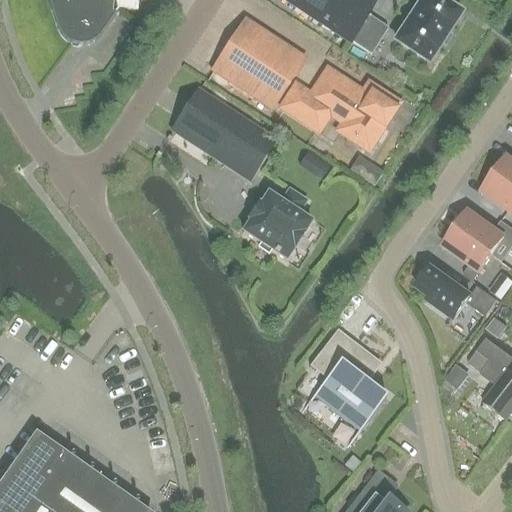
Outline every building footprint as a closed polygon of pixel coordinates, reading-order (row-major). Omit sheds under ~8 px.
[(111,15),(112,0),(48,0),(51,10),(58,33),(60,37),(63,40),(66,43),(70,45),(74,47),(78,48),(82,48),(87,47),(91,46),(95,43),(97,42),(98,40),(100,39),(118,13),(117,13),(113,15),(111,15)] [(368,17),(378,0),(283,0),(350,43),(351,43),(371,56),(388,30),(368,17)] [(428,64),(460,15),(437,0),(424,0),(417,11),(412,8),(402,22),(407,26),(396,43),(428,64)] [(272,112),(305,61),(245,22),(212,72),(272,112)] [(397,106),(369,87),(363,96),(328,73),(311,99),(296,89),(283,109),(320,134),(332,117),(344,125),(339,132),(368,151),(397,106)] [(276,143),(199,93),(172,133),(249,183),(276,143)] [(309,154),(300,167),(322,182),(330,168),(309,154)] [(362,156),(353,171),(379,185),(387,171),(362,156)] [(511,162),(507,159),(504,164),(503,164),(497,172),(497,173),(494,177),(496,179),(496,178),(511,188),(511,162)] [(511,215),(511,188),(496,178),(496,179),(484,196),(511,215)] [(282,204),(268,195),(261,207),(259,206),(249,222),(250,223),(243,234),(286,262),(312,224),(298,215),(306,203),(289,192),(282,204)] [(464,218),(458,227),(455,232),(457,233),(492,257),(505,240),(468,214),(464,219),(464,218)] [(480,275),(492,257),(457,233),(445,250),(470,268),(464,276),(474,283),(480,275)] [(431,300),(429,303),(455,322),(467,306),(486,319),(497,303),(478,289),(470,300),(430,271),(417,290),(431,300)] [(511,283),(503,278),(490,295),(500,303),(511,286),(511,283)] [(507,329),(494,320),(486,331),(498,341),(507,329)] [(360,379),(374,362),(338,334),(338,333),(338,332),(310,368),(312,368),(328,380),(302,413),(303,414),(315,399),(359,433),(347,448),(348,449),(386,399),(360,379)] [(479,352),(468,366),(480,375),(497,388),(483,405),(507,423),(511,416),(511,374),(511,373),(511,358),(488,340),(479,352)] [(145,511),(42,439),(0,498),(0,511),(145,511)] [(352,476),(362,463),(354,456),(343,468),(352,476)] [(390,486),(377,476),(379,473),(378,472),(347,511),(402,511),(388,501),(385,505),(379,501),(381,497),(390,486)]
